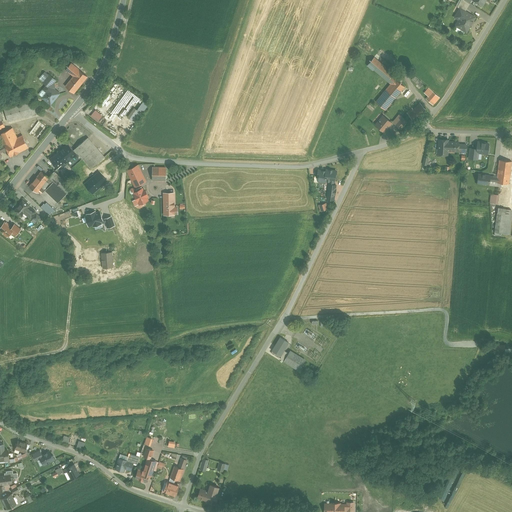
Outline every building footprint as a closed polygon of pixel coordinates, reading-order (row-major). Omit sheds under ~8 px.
[(474,17),(465,11),(470,3),(465,0),(461,0),(458,6),(461,8),(458,13),(463,16),(457,25),(456,24),(456,25),(462,28),(461,29),(467,32),(471,24),(470,24),(474,17)] [(393,74),(374,57),(367,65),(373,70),(374,69),(391,84),(395,79),(391,76),(393,74)] [(88,77),(71,63),(66,70),(74,76),(66,86),(74,93),(88,77)] [(46,72),(40,79),(44,82),(49,75),(46,72)] [(56,80),(49,75),(44,82),(43,82),(47,85),(48,84),(51,86),(56,80)] [(391,84),(382,94),(376,102),(386,110),(393,102),(392,102),(405,87),(395,79),(391,84)] [(51,86),(48,84),(47,85),(44,89),(44,90),(47,92),(43,97),(51,104),(54,99),(56,97),(60,93),(51,86)] [(440,97),(429,88),(424,93),(429,97),(427,99),(433,105),(440,97)] [(31,102),(4,109),(8,121),(35,114),(33,107),(31,102)] [(420,103),(408,115),(416,122),(420,118),(428,111),(420,103)] [(399,115),(394,122),(396,124),(402,117),(399,115)] [(392,123),(383,116),(376,125),(380,129),(380,130),(382,131),(383,131),(384,132),(392,123)] [(402,117),(396,124),(401,128),(407,122),(402,117)] [(38,121),(29,133),(39,140),(48,128),(38,121)] [(12,128),(2,133),(7,143),(5,144),(5,145),(7,149),(11,157),(13,155),(20,152),(29,148),(23,135),(18,138),(12,128)] [(105,157),(88,138),(74,150),(77,154),(78,156),(79,155),(91,169),(105,157)] [(459,142),(446,142),(446,140),(439,140),(438,154),(447,155),(448,151),(462,151),(462,145),(459,145),(459,142)] [(485,143),(478,142),(477,146),(476,149),(477,149),(477,152),(488,154),(488,153),(489,152),(489,147),(489,146),(489,144),(485,143)] [(68,144),(50,159),(57,168),(64,162),(66,163),(67,163),(77,154),(74,150),(68,144)] [(476,149),(470,148),(469,158),(476,159),(477,152),(477,149),(476,149)] [(77,154),(67,163),(72,168),(82,160),(78,156),(77,154)] [(511,161),(500,160),(497,177),(497,181),(497,182),(509,184),(511,161)] [(146,181),(138,165),(128,170),(135,186),(146,181)] [(167,166),(153,165),(152,180),(166,180),(167,172),(167,166)] [(326,171),(319,170),(318,176),(320,177),(319,181),(326,182),(326,181),(330,181),(334,182),(335,176),(336,177),(337,171),(327,170),(326,171)] [(41,172),(29,186),(37,193),(42,187),(46,190),(53,183),(49,178),(41,172)] [(72,188),(55,172),(49,178),(53,183),(46,190),(58,202),(72,188)] [(100,172),(85,184),(93,193),(107,181),(100,172)] [(490,175),(478,173),(477,183),(489,184),(489,180),(497,181),(497,177),(490,176),(490,175)] [(334,182),(330,181),(330,184),(329,184),(327,199),(334,200),(336,185),(333,185),(334,182)] [(137,191),(136,191),(134,192),(134,194),(137,199),(139,203),(140,204),(148,200),(146,197),(148,196),(148,195),(146,191),(145,190),(144,191),(143,188),(142,188),(137,191)] [(499,195),(491,194),(490,203),(498,204),(499,195)] [(164,195),(164,215),(174,214),(174,213),(174,208),(174,195),(164,195)] [(35,212),(28,207),(29,206),(23,201),(14,211),(21,216),(24,213),(31,218),(35,212)] [(506,209),(498,208),(495,232),(502,233),(506,209)] [(511,215),(511,209),(506,209),(502,233),(510,234),(511,215)] [(14,229),(5,222),(0,228),(0,229),(4,233),(3,233),(7,236),(10,233),(11,233),(14,229)] [(111,227),(105,231),(102,233),(105,238),(114,233),(111,227)] [(98,239),(82,241),(83,253),(84,253),(89,253),(99,252),(98,239)] [(112,252),(102,253),(103,266),(103,268),(104,268),(113,267),(113,261),(112,252)] [(295,353),(290,351),(289,353),(284,350),(289,342),(280,337),(272,350),(273,351),(271,353),(279,358),(280,356),(281,357),(280,359),(299,370),(302,366),(301,365),(304,359),(295,353)] [(27,444),(17,440),(14,448),(24,452),(27,444)] [(40,450),(32,454),(36,460),(40,458),(40,456),(42,455),(40,450)] [(51,456),(49,452),(42,455),(40,456),(40,458),(44,465),(55,459),(53,455),(51,456)] [(140,457),(130,453),(127,461),(134,463),(134,462),(138,463),(140,457)] [(127,461),(119,459),(116,470),(124,472),(125,469),(131,471),(134,463),(127,461)] [(144,471),(143,470),(142,471),(138,470),(136,478),(147,481),(149,475),(151,476),(153,470),(156,461),(148,459),(144,471)] [(74,464),(64,469),(66,472),(68,471),(71,478),(79,474),(74,464)] [(187,469),(175,465),(171,478),(182,482),(187,469)] [(12,470),(6,471),(6,472),(4,473),(4,475),(0,475),(0,484),(11,483),(11,478),(17,478),(16,472),(12,473),(12,470)] [(182,486),(168,481),(163,493),(177,498),(182,486)] [(219,488),(211,485),(208,491),(201,489),(198,497),(209,501),(208,502),(209,502),(209,501),(215,503),(214,504),(215,504),(218,495),(216,494),(219,488)] [(11,494),(2,498),(7,508),(16,504),(15,504),(12,498),(13,498),(11,494)] [(31,494),(24,497),(27,504),(34,500),(31,494)]
